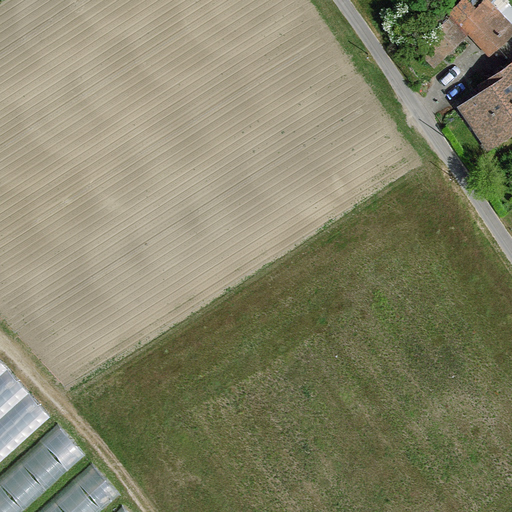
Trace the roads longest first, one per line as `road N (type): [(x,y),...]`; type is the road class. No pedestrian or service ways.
road 1 (unclassified): [(343,0),(511,244)]
road 2 (track): [(44,381),(153,511)]
